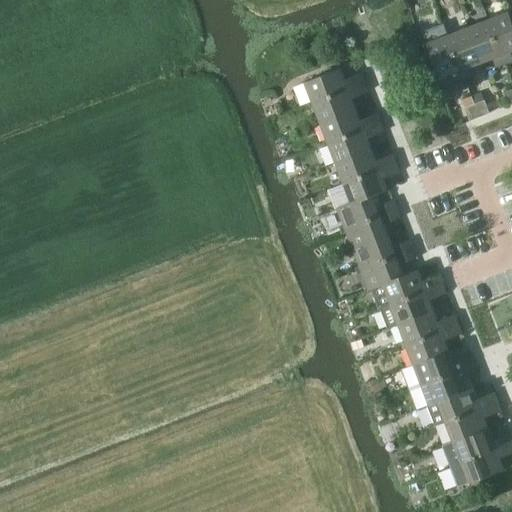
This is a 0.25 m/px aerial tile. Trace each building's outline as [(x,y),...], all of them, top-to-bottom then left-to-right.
[(511,19),(509,12),(489,20),(506,63),(511,61),(511,58),(510,52),(511,51),(511,19)] [(489,20),(469,27),(483,62),(496,57),(500,66),(506,63),(489,20)] [(444,24),(426,31),(430,42),(428,43),(442,78),(456,73),(459,81),(465,79),(449,35),(444,24)] [(469,27),(449,35),(465,79),(473,76),(470,67),(483,62),(469,27)] [(305,82),(313,102),(366,82),(362,73),(346,79),(341,68),(305,82)] [(366,82),(313,102),(321,123),(357,109),(353,98),(369,92),(366,82)] [(472,96),(462,100),(471,122),(481,118),(476,105),(472,96)] [(485,101),(476,105),(481,118),(490,114),(485,101)] [(329,143),(381,123),(377,113),(361,120),(357,109),(321,123),(329,143)] [(337,163),(373,149),(368,138),(385,132),(381,123),(329,143),(337,163)] [(344,183),(397,163),(393,154),(377,160),(373,149),(337,163),(344,183)] [(352,203),(373,195),(388,190),(384,179),(400,172),(397,163),(344,183),(352,203)] [(345,229),(381,215),(373,195),(352,203),(338,209),(345,229)] [(389,213),(399,210),(396,199),(386,203),(389,213)] [(399,210),(389,213),(393,222),(403,219),(399,210)] [(353,249),(389,236),(381,215),(345,229),(353,249)] [(361,269),(396,255),(389,236),(353,249),(361,269)] [(405,252),(414,249),(411,241),(402,244),(405,252)] [(414,249),(405,252),(408,262),(417,259),(414,249)] [(369,289),(372,288),(404,275),(396,255),(361,269),(369,289)] [(380,309),(392,304),(443,284),(440,275),(423,281),(419,270),(404,275),(372,288),(380,309)] [(392,304),(381,308),(389,328),(399,324),(435,310),(431,300),(447,293),(443,284),(392,304)] [(407,344),(459,324),(456,315),(439,322),(435,310),(399,324),(407,344)] [(415,364),(450,351),(446,340),(463,334),(459,324),(407,344),(415,364)] [(423,385),(475,365),(471,356),(455,362),(450,351),(415,364),(423,385)] [(431,404),(466,391),(462,381),(479,375),(475,365),(423,385),(430,404),(431,404)] [(436,426),(447,421),(499,401),(495,392),(479,399),(474,387),(466,391),(431,404),(430,404),(428,405),(436,426)] [(455,442),(490,428),(486,417),(503,411),(499,401),(447,421),(455,442)] [(454,441),(443,446),(451,466),(462,462),(511,442),(511,435),(511,433),(494,439),(490,428),(455,442),(454,441)] [(511,442),(462,462),(451,466),(459,487),(470,482),(471,483),(506,469),(502,457),(511,453),(511,442)]
